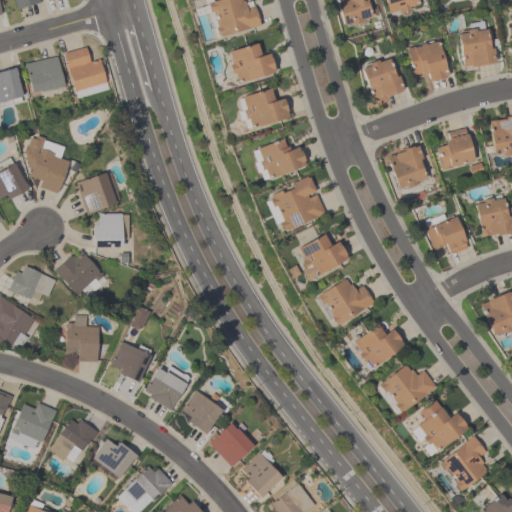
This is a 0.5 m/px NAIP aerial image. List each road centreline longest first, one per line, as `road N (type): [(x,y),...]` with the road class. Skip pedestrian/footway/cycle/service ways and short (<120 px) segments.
road 1 (secondary): [(110,14),(158,174),(205,281),(350,479)]
road 2 (tertiary): [(283,0),(359,219),(511,439)]
road 3 (secondary): [(405,511),(236,287),(193,201),(157,89)]
road 4 (tertiary): [(511,395),(390,223),(352,137),(309,0)]
road 5 (residential): [(0,365),(60,381),(121,412),(189,462),(229,511)]
road 6 (residential): [(511,87),(329,146)]
road 7 (residential): [(0,45),(133,8)]
